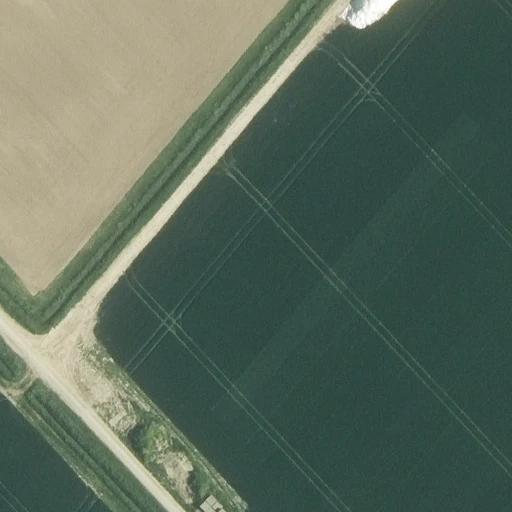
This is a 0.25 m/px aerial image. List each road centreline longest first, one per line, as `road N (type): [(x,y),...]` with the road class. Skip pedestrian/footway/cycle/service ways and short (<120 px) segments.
road 1 (track): [(40,365),(346,0)]
road 2 (unclassified): [(175,511),(0,321)]
